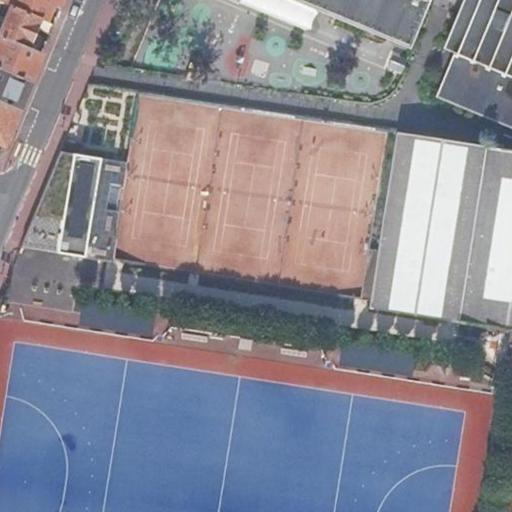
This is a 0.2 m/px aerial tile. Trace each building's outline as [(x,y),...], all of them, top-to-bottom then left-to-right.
[(8,0),(7,5),(12,7),(48,22),(52,14),(55,6),(61,9),(64,0),(8,0)] [(299,0),(409,45),(428,1),(424,0),(299,0)] [(511,0),(466,0),(461,14),(446,48),(458,53),(439,96),(511,126),(511,0)] [(50,35),(54,24),(48,22),(12,7),(0,34),(0,37),(28,49),(32,39),(36,30),(50,35)] [(39,62),(42,55),(28,49),(0,37),(0,69),(31,82),(39,62)] [(23,102),(31,82),(0,69),(0,101),(19,110),(23,102)] [(0,143),(5,145),(19,110),(0,101),(0,143)] [(511,149),(487,146),(398,132),(370,308),(460,321),(473,323),(511,329),(511,149)] [(80,256),(96,160),(61,151),(38,211),(21,248),(80,256)] [(96,160),(80,256),(106,261),(121,165),(96,160)] [(17,285),(3,278),(0,285),(0,298),(3,300),(16,305),(24,288),(17,285)]
